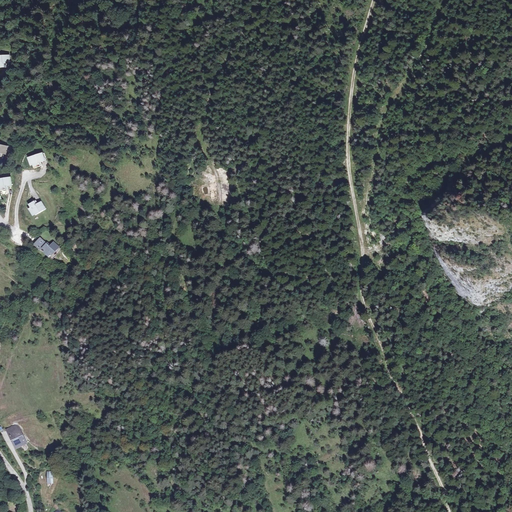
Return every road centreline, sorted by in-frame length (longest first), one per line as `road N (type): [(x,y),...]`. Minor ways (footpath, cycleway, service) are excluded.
road 1 (track): [(449,511),(362,301),(361,241)]
road 2 (track): [(448,0),(432,44),(379,128),(361,241)]
road 3 (track): [(361,241),(348,154),(350,103),(374,0)]
road 4 (track): [(261,0),(213,90),(187,180)]
